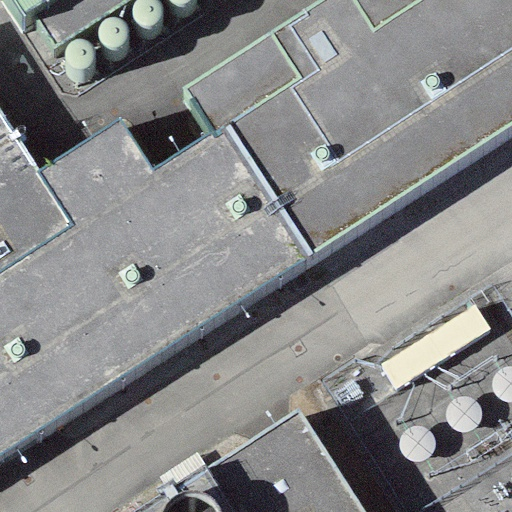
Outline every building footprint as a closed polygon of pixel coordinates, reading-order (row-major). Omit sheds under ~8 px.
[(13,0),(53,61),(148,0),(13,0)] [(169,0),(168,4),(168,10),(170,15),(174,19),(179,22),(185,23),(190,21),(195,18),(198,13),(199,7),(198,2),(196,0),(169,0)] [(511,0),(462,0),(377,54),(350,11),(275,59),(304,105),(229,152),(312,285),(511,153),(511,0)] [(366,0),(350,11),(377,54),(462,0),(366,0)] [(149,14),(143,15),(138,18),(134,22),(132,27),(132,33),(134,38),(138,42),(143,45),(149,45),(154,44),(159,40),(162,36),(163,30),(162,24),(159,20),(154,16),(149,14)] [(116,36),(110,36),(105,39),(101,43),(99,48),(99,54),(101,59),(105,64),(110,66),(116,67),(121,65),(126,62),(129,57),(130,51),(129,46),(126,41),(121,37),(116,36)] [(304,105),(275,59),(186,115),(217,161),(229,152),(304,105)] [(80,61),(74,61),(69,64),(65,68),(63,73),(63,79),(65,84),(69,89),(74,91),(80,92),(86,90),(90,87),(93,82),(94,76),(93,71),(90,66),(86,62),(80,61)] [(0,297),(82,246),(46,188),(0,116),(0,297)] [(229,152),(217,161),(164,192),(129,136),(46,188),(82,246),(0,297),(0,480),(312,285),(229,152)] [(490,330),(475,306),(383,364),(398,388),(490,330)] [(360,511),(293,409),(135,511),(360,511)]
